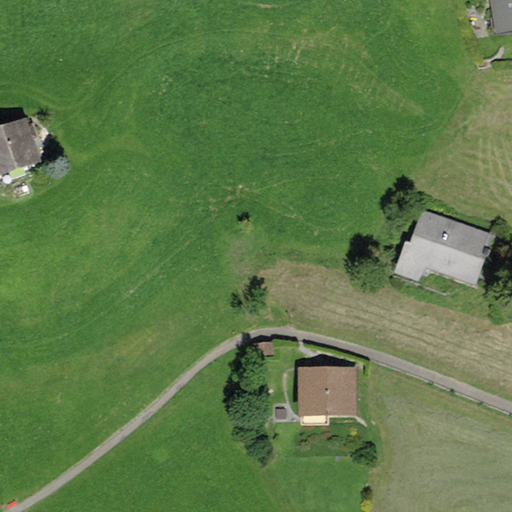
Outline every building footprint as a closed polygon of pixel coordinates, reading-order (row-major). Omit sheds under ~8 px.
[(511,0),(489,0),(495,40),(511,37),(511,0)] [(28,122),(0,131),(0,181),(43,168),(28,122)] [(494,237),(423,211),(411,250),(404,248),(394,279),(417,288),(432,275),(475,290),(494,237)] [(273,345),(255,346),(256,360),(274,359),(273,345)] [(354,371),(297,372),(298,419),(355,419),(354,371)]
